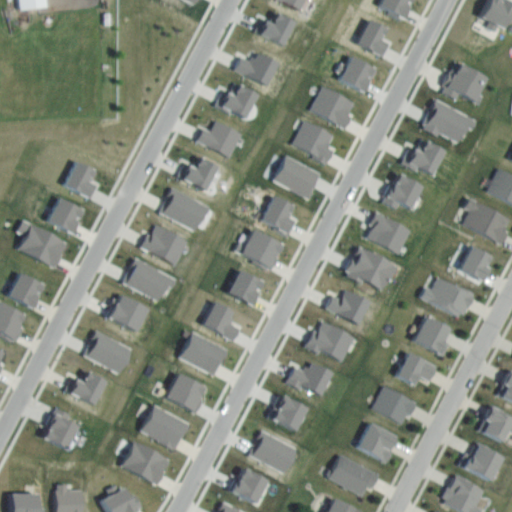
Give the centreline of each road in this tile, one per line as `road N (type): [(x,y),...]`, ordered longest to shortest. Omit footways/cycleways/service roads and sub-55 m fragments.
road 1 (residential): [(172,511),(446,0)]
road 2 (residential): [(0,439),(230,0)]
road 3 (residential): [(394,511),(511,293)]
